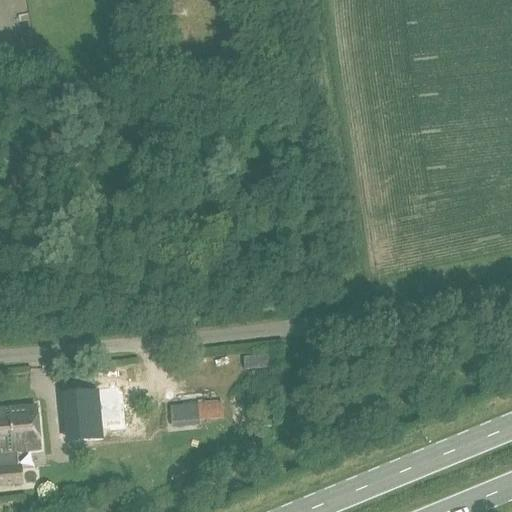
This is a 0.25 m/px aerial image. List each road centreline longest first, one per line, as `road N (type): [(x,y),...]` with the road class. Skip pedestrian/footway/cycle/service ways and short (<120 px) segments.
road 1 (unclassified): [(0,358),(336,321),(511,286)]
road 2 (primary): [(511,428),(305,511)]
